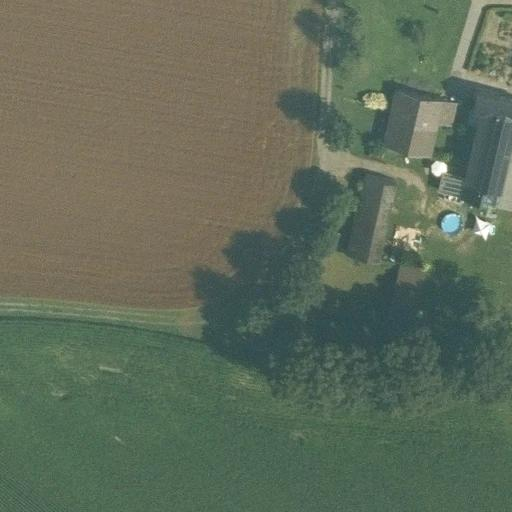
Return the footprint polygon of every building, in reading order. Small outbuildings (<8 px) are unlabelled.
[(511,94),(483,87),(478,104),(487,107),(481,129),(511,137),(511,94)] [(446,99),(402,88),(388,143),(432,154),(440,122),(446,99)] [(458,103),(446,99),(440,122),(453,125),(458,103)] [(511,137),(481,129),(469,172),(464,192),(511,204),(511,137)] [(443,186),(464,192),(469,172),(448,166),(443,186)] [(368,175),(362,206),(393,213),(400,182),(368,175)] [(393,213),(362,206),(351,254),(383,260),(393,213)] [(399,224),(394,244),(417,249),(421,229),(399,224)] [(430,267),(407,262),(395,317),(418,322),(430,267)]
